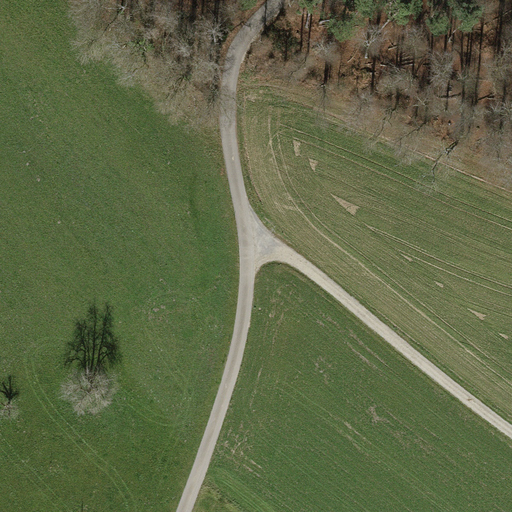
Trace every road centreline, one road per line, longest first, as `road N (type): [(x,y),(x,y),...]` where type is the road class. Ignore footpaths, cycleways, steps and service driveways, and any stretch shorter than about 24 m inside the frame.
road 1 (track): [(279,0),(242,38),(229,78),(225,119),(249,224),(247,298),(223,407),(183,511)]
road 2 (track): [(511,426),(249,224)]
